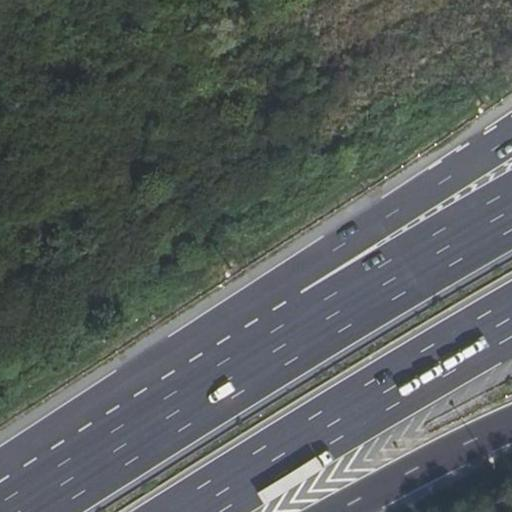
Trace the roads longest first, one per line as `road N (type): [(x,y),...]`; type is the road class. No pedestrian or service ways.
road 1 (motorway): [(511,140),(120,389),(13,511)]
road 2 (motorway): [(511,206),(15,511)]
road 3 (motorway): [(198,511),(511,324)]
road 4 (motorway): [(339,511),(511,426)]
